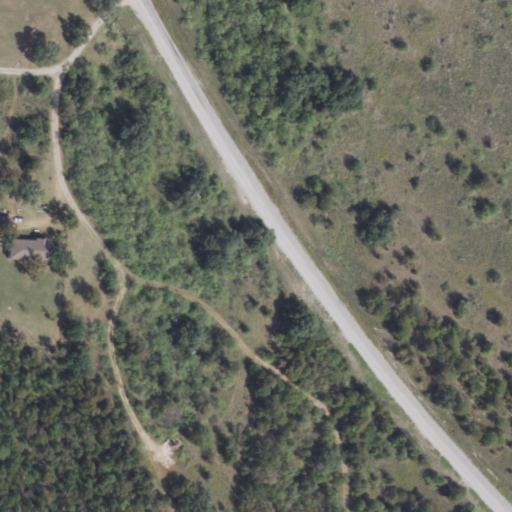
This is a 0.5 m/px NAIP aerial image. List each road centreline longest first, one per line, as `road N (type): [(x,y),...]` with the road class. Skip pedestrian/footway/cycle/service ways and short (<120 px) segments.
road 1 (secondary): [(142,0),(333,305),(505,511)]
road 2 (track): [(344,511),(331,417),(185,295),(118,269)]
road 3 (track): [(148,445),(124,401),(109,342),(118,269)]
